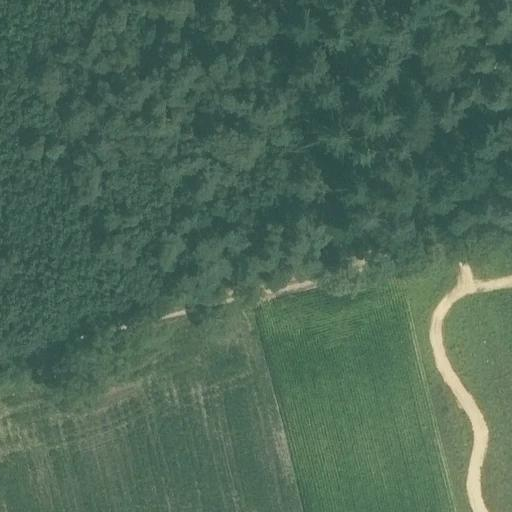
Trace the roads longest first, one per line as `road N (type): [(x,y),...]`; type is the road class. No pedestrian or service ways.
road 1 (track): [(0,351),(511,228)]
road 2 (track): [(359,265),(298,0)]
